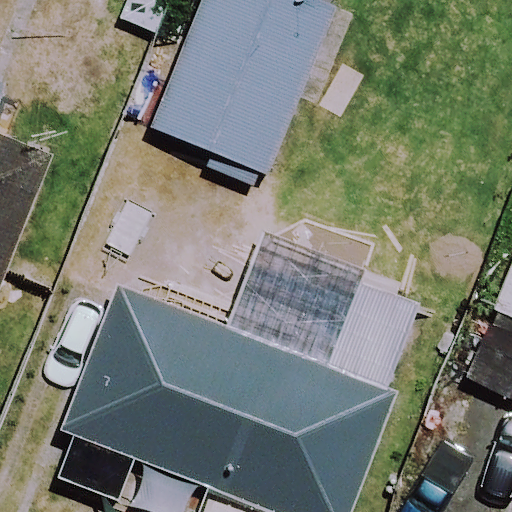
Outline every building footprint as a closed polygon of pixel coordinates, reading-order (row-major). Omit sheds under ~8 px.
[(336,0),(207,0),(150,130),(257,178),(336,0)] [(0,263),(42,165),(0,147),(0,95),(5,84),(0,82),(0,263)] [(511,264),(492,314),(511,322),(511,264)] [(352,511),(395,401),(111,292),(57,433),(262,511),(352,511)] [(499,511),(505,501),(462,480),(446,511),(499,511)]
